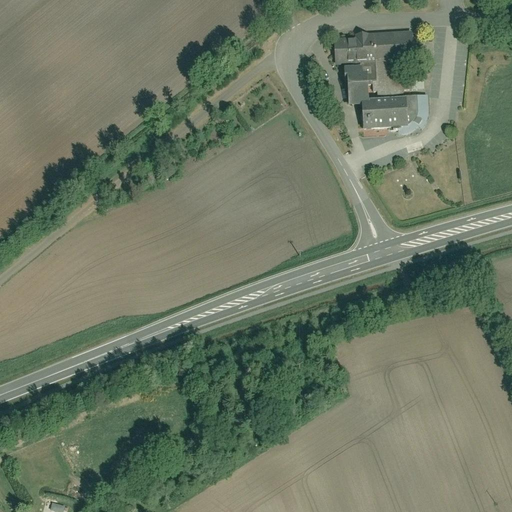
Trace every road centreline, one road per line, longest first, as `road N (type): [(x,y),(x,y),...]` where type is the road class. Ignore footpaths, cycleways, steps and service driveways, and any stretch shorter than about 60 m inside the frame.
road 1 (primary): [(373,256),(0,397)]
road 2 (track): [(288,44),(0,279)]
road 3 (unclassified): [(288,44),(288,63),(342,168)]
road 4 (primary): [(511,216),(390,251)]
